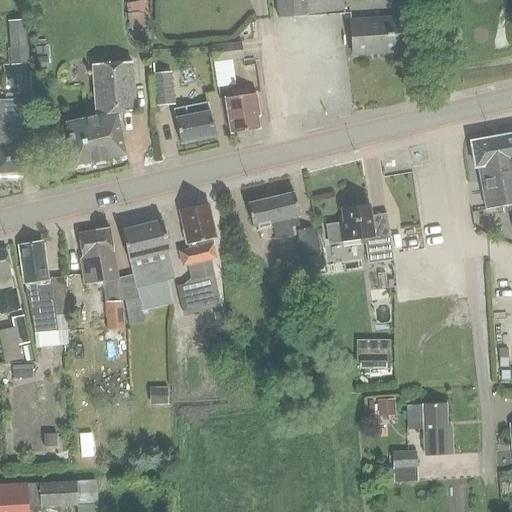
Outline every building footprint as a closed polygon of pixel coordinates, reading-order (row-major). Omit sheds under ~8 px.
[(277,0),(279,20),(344,15),(342,0),(277,0)] [(128,43),(147,41),(144,13),(125,14),(128,43)] [(351,21),(351,27),(354,58),(404,54),(402,19),(351,21)] [(28,49),(27,49),(25,21),(8,22),(11,50),(9,50),(11,66),(29,65),(28,49)] [(49,47),(35,48),(36,59),(37,59),(47,58),(49,58),(49,47)] [(233,85),(229,62),(244,59),(242,47),(214,51),(220,87),(233,85)] [(47,58),(37,59),(38,69),(48,69),(47,58)] [(117,115),(136,112),(132,63),(93,66),(97,118),(67,124),(75,167),(126,157),(117,115)] [(174,103),(171,71),(153,73),(156,105),(174,103)] [(258,118),(260,117),(255,94),(249,95),(248,89),(231,92),(232,98),(225,99),(231,134),(260,130),(258,118)] [(0,131),(0,175),(24,174),(20,100),(5,101),(6,131),(0,131)] [(174,110),(181,145),(215,138),(209,103),(174,110)] [(511,134),(471,142),(476,169),(479,168),(486,210),(511,206),(511,218),(511,134)] [(264,199),(264,201),(248,205),(253,227),(273,223),(277,239),(295,235),(293,227),(302,225),(294,194),(278,198),(277,196),(264,199)] [(182,231),(183,233),(186,246),(188,245),(190,250),(179,252),(183,267),(187,266),(190,279),(183,286),(177,287),(182,313),(220,304),(211,260),(216,259),(212,240),(216,239),(208,205),(181,212),(185,231),(182,231)] [(394,261),(390,233),(387,214),(371,216),(369,205),(342,209),(344,223),(338,224),(340,244),(360,241),(361,246),(365,245),(368,265),(394,261)] [(162,222),(122,231),(129,262),(130,262),(136,289),(139,299),(125,301),(129,326),(145,323),(143,311),(173,305),(167,281),(175,279),(168,252),(170,252),(162,222)] [(90,233),(79,235),(83,260),(81,262),(85,286),(97,284),(118,280),(110,233),(110,230),(109,230),(105,227),(100,228),(97,232),(90,233)] [(315,229),(298,233),(303,257),(320,254),(315,229)] [(64,290),(52,291),(50,280),(48,281),(43,243),(19,247),(24,284),(26,302),(29,301),(29,304),(34,335),(57,332),(55,316),(66,315),(64,290)] [(6,250),(0,251),(0,316),(20,312),(18,305),(6,250)] [(293,259),(295,270),(304,268),(304,265),(302,257),(293,259)] [(107,318),(93,319),(93,333),(124,330),(122,302),(118,280),(97,284),(98,291),(104,290),(106,303),(107,318)] [(29,343),(24,316),(11,318),(17,345),(29,343)] [(356,356),(355,371),(389,371),(389,356),(356,356)] [(31,365),(12,366),(13,379),(32,378),(31,365)] [(150,407),(168,407),(168,389),(156,389),(150,389),(150,407)] [(379,413),(396,412),(395,400),(378,401),(379,413)] [(425,457),(453,456),(451,427),(447,427),(446,405),(407,407),(408,427),(424,426),(425,457)] [(417,452),(393,454),(394,484),(418,482),(417,452)] [(76,483),(28,486),(0,487),(0,511),(29,511),(29,507),(41,506),(41,508),(77,506),(76,483)]
